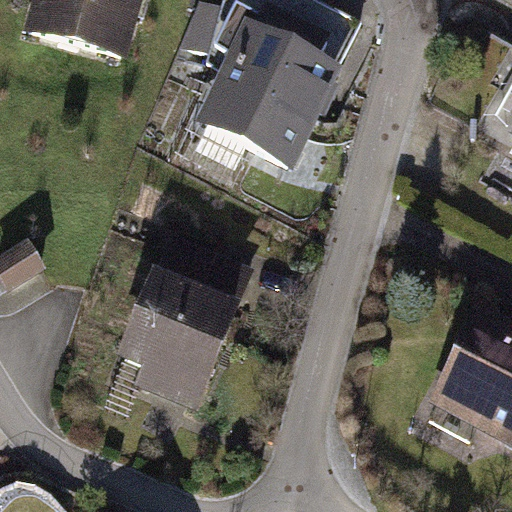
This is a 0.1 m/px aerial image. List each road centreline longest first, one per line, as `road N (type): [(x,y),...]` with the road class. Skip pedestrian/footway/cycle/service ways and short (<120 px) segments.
road 1 (residential): [(419,0),(280,505)]
road 2 (residential): [(189,511),(30,448),(0,399)]
